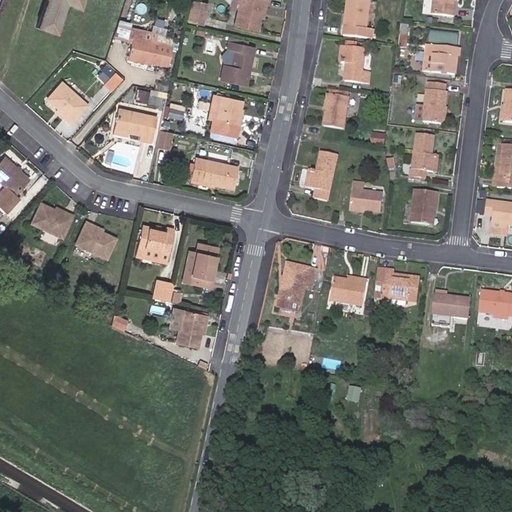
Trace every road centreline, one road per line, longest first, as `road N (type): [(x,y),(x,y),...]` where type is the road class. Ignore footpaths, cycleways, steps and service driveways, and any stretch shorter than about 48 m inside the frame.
road 1 (residential): [(260,220),(197,511)]
road 2 (residential): [(0,98),(96,182),(260,220)]
road 3 (residential): [(302,0),(260,220)]
road 4 (residential): [(482,45),(459,256)]
road 5 (residential): [(260,220),(459,256)]
